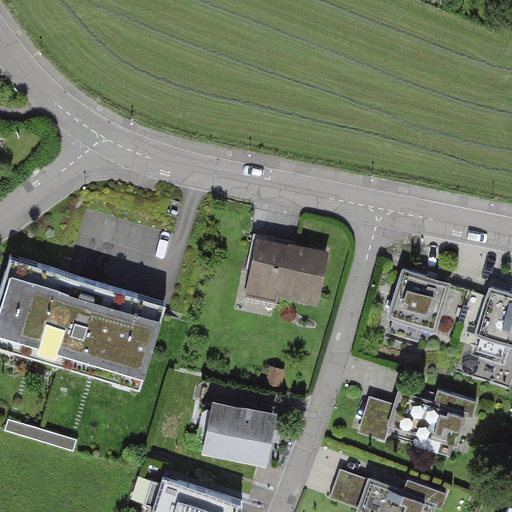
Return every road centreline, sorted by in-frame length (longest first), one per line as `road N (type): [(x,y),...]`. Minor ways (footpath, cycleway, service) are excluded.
road 1 (residential): [(283,511),(326,412),(382,208)]
road 2 (residential): [(103,139),(253,185),(382,208)]
road 3 (residential): [(0,41),(53,101),(103,139)]
road 4 (residential): [(382,208),(511,235)]
road 5 (residential): [(103,139),(0,216)]
